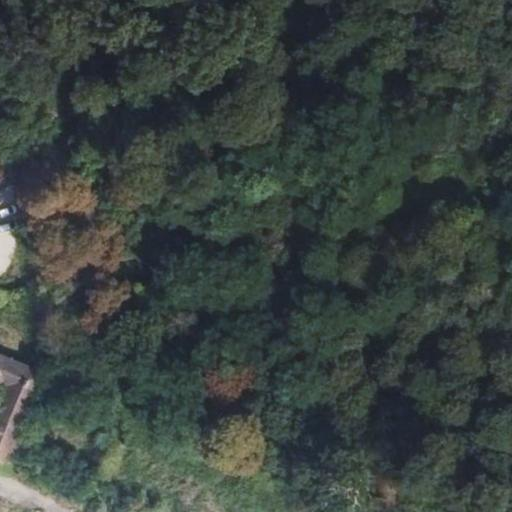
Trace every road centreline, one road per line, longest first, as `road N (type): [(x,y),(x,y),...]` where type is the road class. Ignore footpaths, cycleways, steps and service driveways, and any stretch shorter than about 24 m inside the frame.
road 1 (track): [(110,269),(511,458)]
road 2 (unknown): [(511,207),(110,269)]
road 3 (track): [(149,0),(51,117),(38,150),(0,181)]
